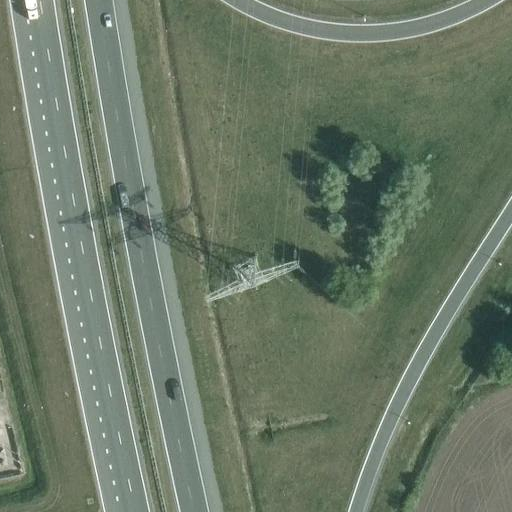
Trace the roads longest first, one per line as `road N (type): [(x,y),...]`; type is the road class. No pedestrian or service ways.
road 1 (motorway): [(198,511),(134,219),(97,0)]
road 2 (motorway): [(38,0),(135,511)]
road 3 (motorway): [(356,511),(413,372),(511,210)]
road 4 (motorway): [(484,0),(429,24),(356,34),(293,25),(235,0)]
